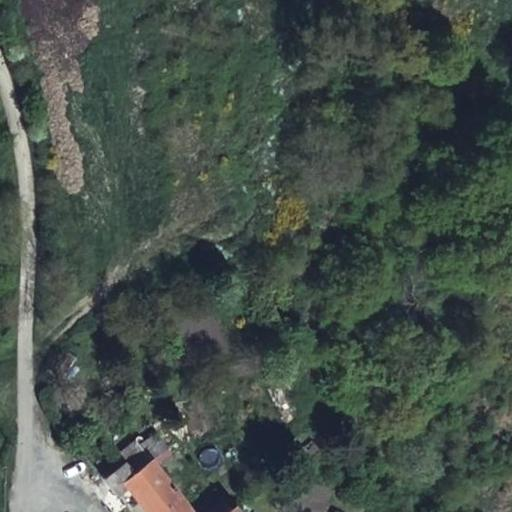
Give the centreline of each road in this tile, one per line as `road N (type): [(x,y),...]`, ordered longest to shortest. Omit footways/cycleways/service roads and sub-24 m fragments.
road 1 (track): [(25,363),(26,190),(0,71)]
road 2 (unclassified): [(17,511),(25,363)]
